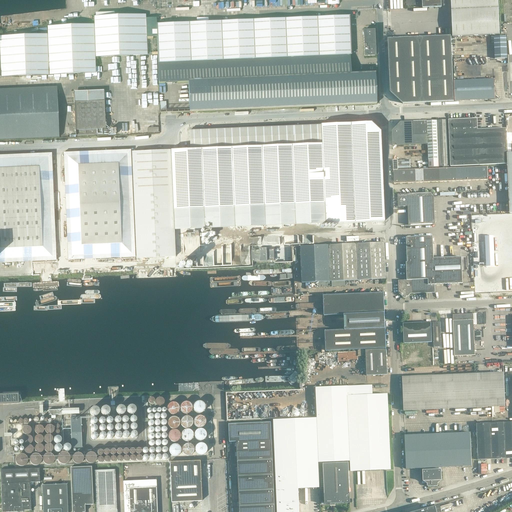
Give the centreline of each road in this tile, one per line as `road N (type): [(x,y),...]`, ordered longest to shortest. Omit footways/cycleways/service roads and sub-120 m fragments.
road 1 (unclassified): [(0,148),(148,142),(182,121),(385,112)]
road 2 (unclassified): [(400,507),(393,307)]
road 3 (unclassified): [(393,307),(385,112)]
road 4 (unclassified): [(385,112),(511,105)]
